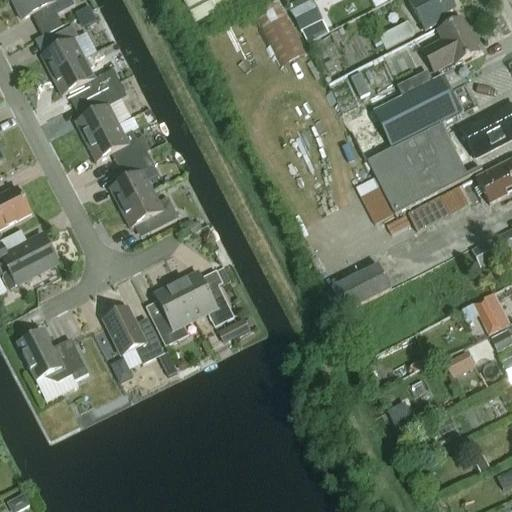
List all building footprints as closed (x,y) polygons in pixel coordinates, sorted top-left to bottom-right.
[(45,26),(75,10),(70,0),(67,0),(58,5),(55,0),(12,0),(10,1),(22,24),(40,15),(45,26)] [(179,0),(195,32),(241,8),(236,0),(179,0)] [(455,13),(447,0),(416,0),(408,5),(424,35),(443,25),(440,21),(455,13)] [(279,72),(307,58),(280,5),(252,19),(279,72)] [(478,55),(461,23),(438,36),(443,45),(423,56),(434,76),(453,65),(454,68),(478,55)] [(405,26),(377,41),(384,54),(412,39),(405,26)] [(51,80),(84,63),(74,43),(78,41),(72,30),(46,43),(52,54),(41,60),(51,80)] [(83,106),(119,87),(113,74),(94,84),(84,63),(51,80),(62,101),(77,93),(83,106)] [(370,97),(360,78),(350,83),(360,102),(370,97)] [(86,147),(118,130),(109,111),(127,101),(119,87),(83,106),(90,118),(75,126),(86,147)] [(511,108),(460,135),(475,164),(511,144),(511,108)] [(393,152),(367,166),(394,219),(482,174),(480,171),(467,178),(440,128),(393,152)] [(118,172),(150,155),(143,142),(137,145),(132,136),(124,140),(118,130),(86,147),(96,167),(111,159),(118,172)] [(120,213),(153,196),(143,177),(154,171),(147,157),(150,155),(118,172),(124,185),(109,192),(120,213)] [(511,197),(511,164),(476,183),(489,209),(511,197)] [(354,193),(359,203),(378,193),(373,183),(354,193)] [(406,220),(411,229),(416,239),(470,210),(459,191),(406,220)] [(0,234),(31,218),(18,192),(0,201),(0,234)] [(378,193),(359,203),(373,230),(392,220),(378,193)] [(131,233),(141,228),(147,239),(178,223),(167,202),(158,207),(153,196),(120,213),(131,233)] [(393,239),(411,229),(406,220),(388,230),(393,239)] [(511,233),(470,255),(480,273),(511,256),(511,233)] [(0,268),(4,266),(16,289),(57,268),(42,240),(5,259),(0,249),(0,279),(2,279),(0,275),(0,268)] [(344,318),(391,294),(378,269),(331,293),(344,318)] [(234,323),(218,291),(207,296),(198,277),(176,288),(195,325),(208,318),(215,332),(234,323)] [(183,330),(195,325),(176,288),(155,299),(164,318),(152,324),(165,352),(188,340),(183,330)] [(501,333),(486,302),(473,308),(488,339),(501,333)] [(147,323),(135,328),(128,313),(103,325),(121,361),(135,354),(143,369),(164,358),(147,323)] [(217,336),(223,349),(249,336),(243,323),(217,336)] [(511,348),(511,342),(507,333),(491,342),(499,356),(511,348)] [(88,379),(73,348),(57,356),(52,354),(42,335),(17,348),(32,379),(58,387),(72,380),(75,385),(88,379)] [(475,372),(465,352),(443,364),(453,383),(475,372)] [(177,376),(171,366),(163,370),(168,381),(177,376)] [(475,465),(480,475),(487,472),(482,462),(475,465)] [(503,494),(511,489),(511,475),(497,483),(503,494)] [(24,511),(30,509),(24,499),(14,505),(18,511),(24,511)]
